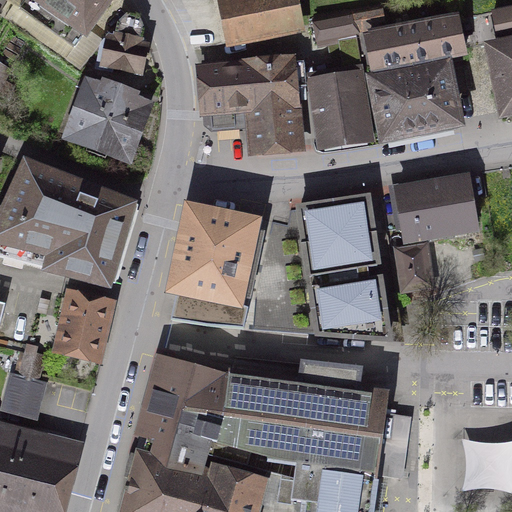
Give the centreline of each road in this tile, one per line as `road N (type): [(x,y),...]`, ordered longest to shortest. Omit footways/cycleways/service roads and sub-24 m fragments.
road 1 (residential): [(167,179),(262,177),(511,143)]
road 2 (residential): [(164,191),(81,511)]
road 3 (residential): [(146,0),(174,60),(181,121),(167,179)]
road 4 (residential): [(164,191),(0,137)]
